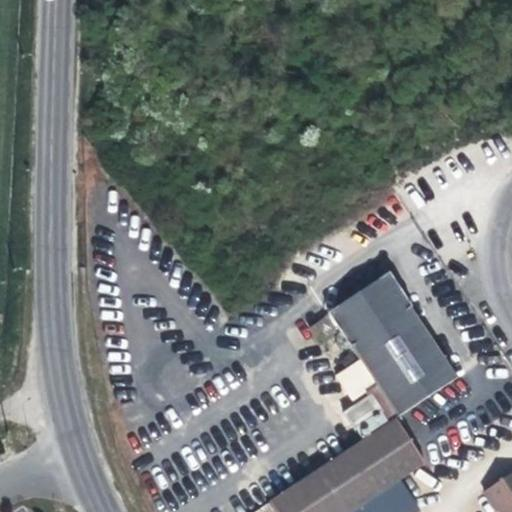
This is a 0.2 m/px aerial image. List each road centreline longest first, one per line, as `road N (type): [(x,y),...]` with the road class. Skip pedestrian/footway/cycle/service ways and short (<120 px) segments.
road 1 (tertiary): [(61,0),(54,330),(86,484),(103,511)]
road 2 (unclassified): [(511,190),(502,203),(495,250),(511,314)]
